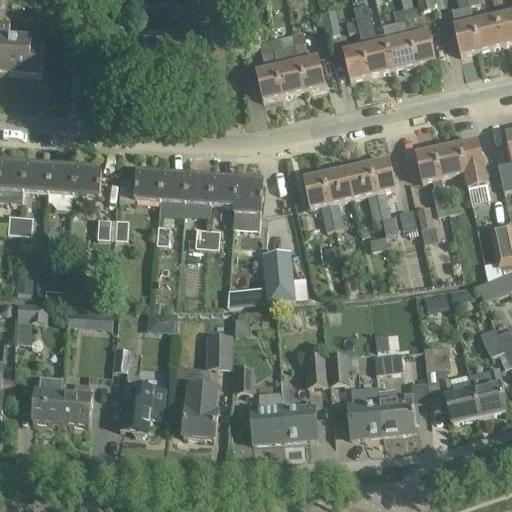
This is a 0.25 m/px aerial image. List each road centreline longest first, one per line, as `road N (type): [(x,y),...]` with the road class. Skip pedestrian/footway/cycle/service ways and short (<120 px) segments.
road 1 (residential): [(0,131),(251,148),(511,90)]
road 2 (residential): [(0,484),(211,502),(360,499),(385,508)]
road 3 (residential): [(385,508),(511,469)]
